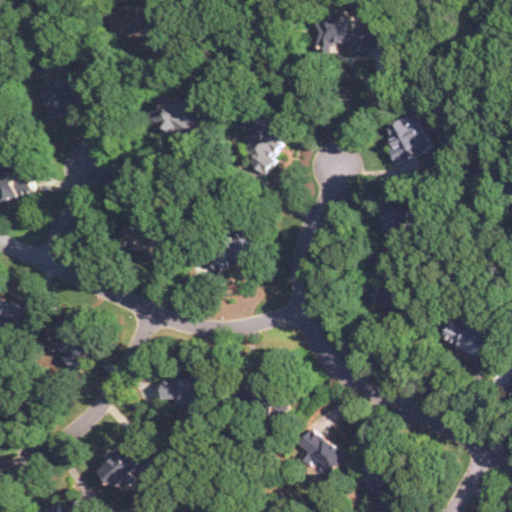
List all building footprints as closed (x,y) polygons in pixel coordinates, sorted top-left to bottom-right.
[(161,47),(174,16),(135,0),(126,0),(115,28),(161,47)] [(317,11),(319,49),(385,45),(385,24),(360,25),(359,9),(317,11)] [(99,105),(89,65),(71,69),(74,82),(50,88),(57,116),(99,105)] [(190,140),(207,117),(167,89),(151,112),(190,140)] [(437,146),(427,123),(419,126),(414,114),(387,126),(403,161),(437,146)] [(296,136),(269,115),(246,146),(259,155),(254,162),(268,173),(296,136)] [(38,173),(25,173),(24,163),(10,163),(10,169),(0,169),(0,196),(39,196),(38,173)] [(395,204),(385,241),(409,247),(418,210),(395,204)] [(126,247),(163,258),(174,222),(137,211),(126,247)] [(223,272),(265,246),(253,224),(212,251),(223,272)] [(407,273),(366,287),(372,305),(386,301),(392,318),(419,309),(407,273)] [(0,313),(1,314),(0,318),(0,323),(20,329),(28,302),(0,294),(0,313)] [(445,337),(484,357),(497,331),(458,311),(445,337)] [(79,368),(101,343),(69,316),(48,340),(79,368)] [(208,376),(167,376),(167,397),(179,397),(179,406),(209,406),(208,376)] [(253,378),(242,399),(283,420),(294,399),(253,378)] [(301,444),(307,448),(301,457),(333,479),(352,453),(313,426),(301,444)] [(104,470),(119,485),(149,454),(133,439),(104,470)] [(365,494),(393,509),(411,474),(374,455),(363,478),(371,482),(365,494)] [(86,511),(80,494),(42,508),(43,511),(86,511)]
